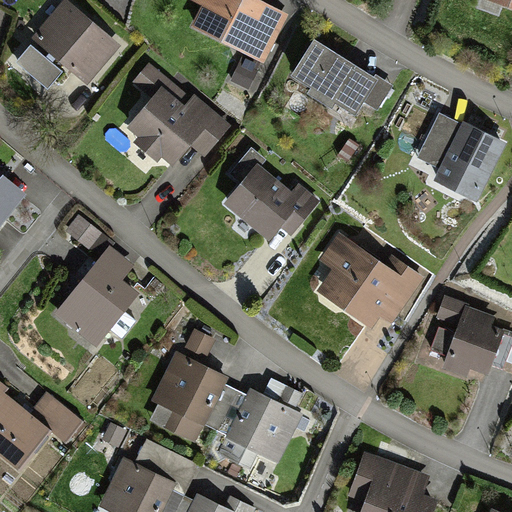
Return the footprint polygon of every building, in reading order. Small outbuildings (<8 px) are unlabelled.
[(287,17),(251,0),(187,0),(177,22),(265,64),(287,17)] [(115,44),(62,1),(13,61),(50,90),(69,66),(85,80),(115,44)] [(392,66),(326,27),(300,72),(365,111),(392,66)] [(154,82),(123,119),(168,158),(190,132),(203,143),(224,120),(192,93),(181,105),(154,82)] [(508,138),(445,107),(413,172),(476,203),(508,138)] [(317,201),(261,157),(226,201),(283,245),(317,201)] [(0,216),(18,194),(0,180),(0,216)] [(101,235),(76,214),(64,227),(89,248),(101,235)] [(370,255),(336,232),(320,256),(330,263),(317,282),(382,325),(417,273),(376,246),(370,255)] [(105,244),(53,304),(90,335),(131,287),(117,275),(127,263),(105,244)] [(499,320),(463,307),(445,356),(480,369),(485,357),(500,362),(509,337),(495,331),(499,320)] [(184,355),(160,398),(214,428),(238,381),(184,355)] [(309,417),(238,381),(214,428),(285,464),(309,417)] [(0,451),(13,461),(37,426),(0,399),(0,390),(3,386),(0,384),(0,451)] [(74,417),(44,394),(30,411),(61,434),(74,417)] [(428,479),(357,453),(343,492),(358,497),(352,511),(423,511),(428,499),(421,496),(428,479)] [(117,458),(96,501),(118,511),(166,511),(178,486),(117,458)] [(234,511),(178,486),(166,511),(234,511)]
